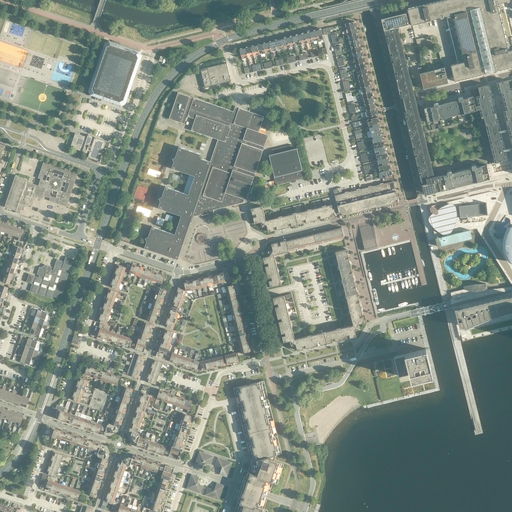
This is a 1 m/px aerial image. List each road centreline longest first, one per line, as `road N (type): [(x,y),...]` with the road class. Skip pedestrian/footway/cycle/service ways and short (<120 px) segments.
road 1 (residential): [(154,48),(215,34),(236,85),(322,64),(352,163)]
road 2 (residential): [(250,297),(241,260),(184,273),(114,251)]
road 3 (residential): [(270,379),(419,344)]
road 4 (residential): [(66,394),(114,251)]
road 5 (unclassified): [(99,170),(112,166),(154,48)]
